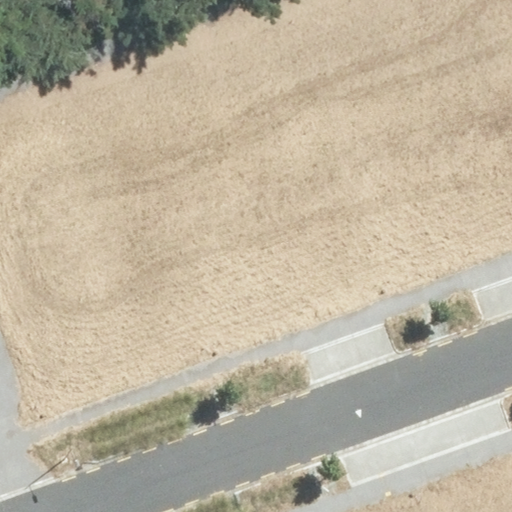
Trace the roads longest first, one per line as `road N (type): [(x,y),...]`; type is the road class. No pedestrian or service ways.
road 1 (residential): [(31,511),(0,455),(0,60),(163,0)]
road 2 (residential): [(511,349),(53,511)]
